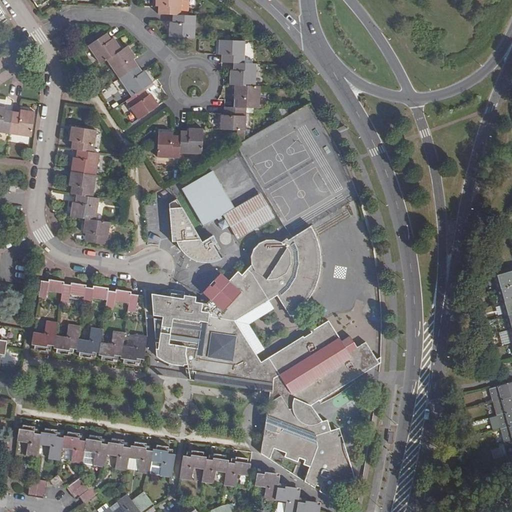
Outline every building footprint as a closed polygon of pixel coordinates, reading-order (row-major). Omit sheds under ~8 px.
[(179,0),(154,0),(154,8),(157,8),(157,13),(172,13),(171,23),(169,23),(168,37),(194,38),(195,14),(180,14),(179,0)] [(105,33),(87,46),(99,64),(105,60),(130,97),(125,101),(137,120),(159,106),(150,93),(147,95),(143,89),(153,82),(144,70),(142,71),(133,58),(136,57),(127,44),(120,49),(112,37),(109,39),(105,33)] [(244,41),(218,40),(218,55),(220,55),(220,63),(232,63),(232,70),(230,70),(229,85),(232,85),(232,108),(222,107),(222,115),(219,115),(219,130),(245,130),(245,109),(259,109),(259,85),(255,85),(255,63),(244,63),(244,41)] [(4,108),(0,106),(0,133),(30,138),(34,112),(19,110),(19,113),(4,111),(4,108)] [(95,131),(69,127),(68,141),(70,141),(69,150),(74,150),(73,158),(71,158),(67,187),(69,187),(68,194),(75,195),(74,203),(71,202),(69,217),(82,218),(80,233),(85,233),(84,242),(106,246),(109,221),(94,219),(97,198),(92,197),(98,153),(92,152),(95,131)] [(171,131),(157,131),(157,159),(179,159),(179,155),(202,155),(202,129),(187,129),(187,131),(179,131),(179,136),(171,136),(171,131)] [(219,224),(223,221),(221,217),(223,215),(235,209),(213,170),(180,189),(203,229),(217,221),(219,224)] [(275,218),(260,193),(235,209),(223,215),(238,240),(275,218)] [(202,241),(177,198),(169,203),(173,242),(176,241),(177,243),(180,247),(182,250),(186,254),(189,256),(192,258),(195,260),(199,261),(203,262),(208,262),(213,262),(217,261),(223,260),(214,246),(218,244),(212,235),(202,241)] [(225,220),(223,221),(219,224),(218,225),(222,231),(229,227),(225,220)] [(341,427),(331,430),(327,418),(321,420),(313,404),(379,364),(380,355),(376,357),(367,341),(358,346),(352,335),(342,340),(333,324),(330,320),(312,331),(313,333),(305,338),(304,336),(262,361),(257,353),(237,319),(270,300),(278,296),(290,315),(292,314),(297,311),(303,306),(309,301),(314,294),(317,288),(320,281),(322,277),(323,272),(323,265),(323,261),(323,253),(321,246),(319,240),(316,234),(313,228),(311,225),(289,241),(287,238),(282,241),(278,240),(276,239),(274,239),(272,239),(269,239),(267,240),(265,241),(262,242),(260,243),(258,244),(257,246),(255,249),(254,252),(253,255),(253,258),(252,261),(253,263),(242,273),(239,270),(230,279),(225,274),(204,293),(211,299),(207,302),(197,301),(197,296),(183,294),(183,299),(175,297),(151,293),(153,315),(162,317),(162,321),(154,320),(155,339),(159,340),(159,343),(156,342),(159,375),(211,383),(270,392),(265,424),(261,454),(270,460),(275,448),(287,453),(285,456),(298,462),(301,456),(306,458),(304,463),(311,467),(304,481),(315,488),(317,485),(321,487),(319,491),(330,498),(336,485),(356,480),(341,427)] [(496,290),(511,285),(511,270),(492,276),(496,290)] [(48,282),(40,281),(38,299),(45,300),(46,292),(61,294),(59,302),(68,303),(69,295),(83,297),(82,305),(90,306),(91,298),(105,300),(104,309),(112,310),(113,302),(127,304),(126,312),(134,313),(137,295),(129,294),(129,292),(115,289),(115,292),(107,291),(107,288),(93,286),(93,289),(84,288),(85,285),(71,283),(70,286),(62,284),(62,282),(48,280),(48,282)] [(500,303),(511,299),(511,285),(496,290),(500,303)] [(503,317),(511,314),(511,299),(500,303),(503,317)] [(237,319),(257,353),(265,348),(250,324),(275,309),(270,300),(237,319)] [(507,330),(511,328),(511,314),(503,317),(507,330)] [(42,333),(33,332),(31,346),(34,346),(34,350),(45,352),(45,349),(49,350),(50,345),(54,346),(53,349),(56,349),(55,354),(67,356),(68,353),(71,353),(72,349),(75,350),(75,353),(79,353),(79,357),(90,359),(90,356),(94,357),(95,353),(98,353),(97,355),(101,356),(101,360),(112,362),(113,360),(116,360),(117,356),(120,356),(120,359),(123,359),(123,364),(134,366),(135,362),(139,363),(139,359),(142,360),(145,336),(134,334),(132,346),(121,345),(123,333),(112,331),(111,343),(100,342),(101,330),(90,328),(88,340),(77,338),(78,326),(66,324),(64,336),(55,335),(56,323),(44,321),(42,333)] [(511,381),(489,388),(493,402),(511,396),(511,381)] [(511,396),(493,402),(497,415),(511,410),(511,396)] [(511,410),(497,415),(500,429),(511,425),(511,410)] [(171,477),(175,453),(171,452),(172,449),(168,448),(168,446),(157,444),(157,447),(153,446),(153,450),(149,449),(150,446),(146,445),(146,442),(135,441),(135,443),(131,443),(131,446),(127,446),(128,442),(124,442),(124,439),(113,437),(112,440),(109,440),(108,443),(105,442),(105,439),(102,438),(102,436),(90,433),(89,437),(87,436),(86,440),(82,439),(83,436),(79,435),(79,432),(68,430),(68,433),(65,433),(64,436),(60,436),(61,432),(57,432),(57,429),(46,427),(45,430),(42,429),(41,433),(37,433),(38,429),(34,428),(34,425),(24,423),(24,427),(19,426),(17,441),(28,442),(26,455),(38,457),(40,444),(49,446),(48,458),(59,460),(62,448),(73,449),(71,462),(83,463),(85,451),(95,453),(93,465),(105,467),(106,454),(117,456),(115,468),(127,470),(129,458),(139,459),(136,472),(149,474),(151,461),(161,462),(159,475),(171,477)] [(511,425),(500,429),(504,442),(511,439),(511,425)] [(249,476),(250,472),(251,461),(247,460),(247,458),(235,456),(235,458),(232,458),(231,461),(228,461),(229,458),(226,457),(226,454),(213,453),(213,455),(210,455),(209,458),(205,457),(206,454),(203,454),(204,451),(191,449),(191,452),(188,451),(187,455),(184,454),(180,478),(191,480),(193,467),(203,469),(201,482),(214,484),(216,471),(225,472),(224,485),(236,487),(238,474),(249,476)] [(320,511),(320,510),(321,505),(316,505),(316,502),(306,500),(306,502),(298,501),(299,497),(300,489),(286,486),(286,487),(278,486),(280,474),(266,472),(265,473),(257,472),(257,473),(255,485),(265,486),(262,500),(275,502),(275,499),(285,501),(283,511),(320,511)] [(57,475),(50,480),(56,489),(63,483),(57,475)] [(80,476),(67,486),(76,499),(79,496),(84,503),(98,493),(93,486),(89,489),(80,476)] [(31,478),(28,496),(44,498),(46,481),(31,478)] [(145,511),(154,506),(144,492),(132,500),(127,494),(118,500),(125,510),(121,511),(112,511),(109,507),(102,511),(145,511)] [(121,511),(125,510),(118,500),(109,507),(112,511),(121,511)] [(206,511),(234,511),(232,503),(226,504),(221,505),(218,506),(214,508),(211,509),(208,511),(206,511)] [(276,503),(275,511),(283,511),(283,504),(276,503)]
